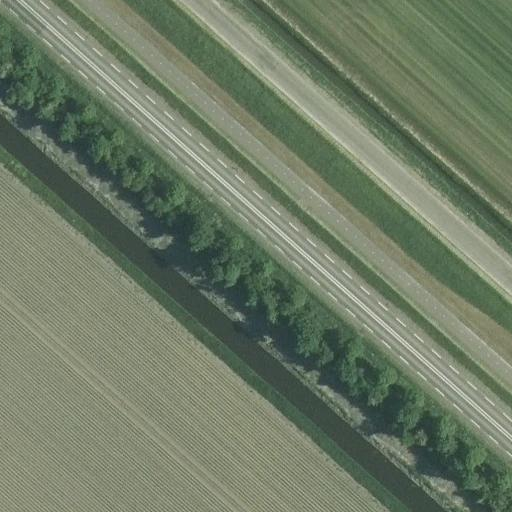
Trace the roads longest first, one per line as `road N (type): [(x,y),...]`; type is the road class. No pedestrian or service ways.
road 1 (primary): [(511,439),(17,0)]
road 2 (unclassified): [(511,282),(194,0)]
